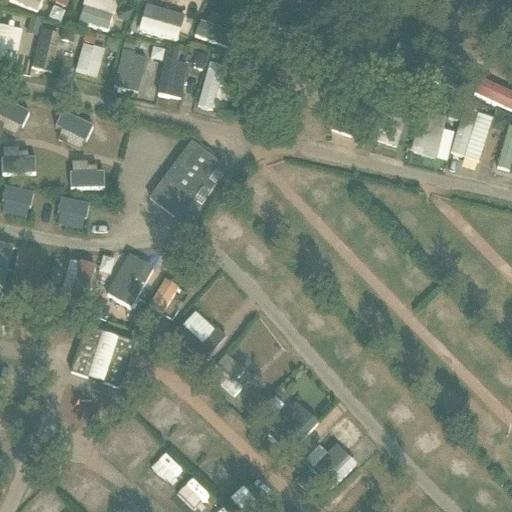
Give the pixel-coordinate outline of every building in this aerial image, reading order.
[(9,0),(8,3),(37,14),(42,0),(9,0)] [(52,0),(51,4),(66,11),(71,0),(52,0)] [(479,0),(470,0),(458,20),(474,30),(489,6),(479,0)] [(511,0),(494,0),(508,13),(511,8),(511,0)] [(407,13),(417,20),(424,10),(414,3),(407,13)] [(81,5),(77,26),(108,32),(112,11),(81,5)] [(144,6),(137,33),(177,43),(184,16),(144,6)] [(120,15),(118,21),(128,25),(131,14),(125,12),(120,15)] [(215,45),(222,24),(200,17),(193,38),(215,45)] [(31,20),(26,36),(37,40),(42,23),(31,20)] [(0,66),(5,50),(17,54),(23,32),(0,26),(0,66)] [(40,32),(31,71),(51,76),(58,48),(55,47),(58,37),(40,32)] [(61,44),(73,46),(75,35),(63,33),(61,44)] [(125,41),(122,52),(133,55),(136,44),(125,41)] [(96,81),(105,51),(82,45),(73,75),(96,81)] [(180,53),(166,50),(157,98),(180,102),(187,68),(177,66),(180,53)] [(5,53),(1,69),(15,72),(18,55),(5,53)] [(134,57),(122,53),(113,90),(137,96),(146,61),(134,58),(134,57)] [(205,59),(197,57),(193,71),(202,73),(205,59)] [(206,68),(196,109),(220,115),(230,74),(206,68)] [(247,76),(244,88),(253,91),(256,79),(247,76)] [(358,90),(362,79),(353,76),(349,87),(358,90)] [(392,91),(388,101),(400,106),(404,96),(392,91)] [(422,97),(410,94),(408,102),(420,105),(422,97)] [(458,99),(447,94),(442,106),(453,110),(458,99)] [(343,95),(330,135),(353,142),(366,102),(343,95)] [(377,98),(374,108),(383,110),(386,101),(377,98)] [(0,127),(17,135),(27,115),(4,103),(0,110),(0,127)] [(463,114),(449,157),(478,166),(492,122),(463,114)] [(58,140),(80,151),(90,129),(61,115),(54,130),(61,133),(58,140)] [(420,115),(417,125),(429,128),(432,118),(420,115)] [(511,130),(508,129),(496,171),(511,175),(511,130)] [(447,156),(448,135),(410,134),(409,167),(433,167),(434,156),(447,156)] [(178,223),(194,202),(201,207),(224,177),(218,172),(221,168),(192,145),(149,200),(178,223)] [(0,150),(0,175),(0,178),(36,176),(35,158),(17,159),(16,150),(0,150)] [(69,165),(69,173),(95,174),(95,165),(69,165)] [(67,175),(66,192),(101,192),(101,175),(67,175)] [(2,190),(0,206),(0,217),(28,220),(30,193),(2,190)] [(263,193),(245,202),(253,219),(272,209),(263,193)] [(53,228),(82,232),(87,205),(57,201),(53,228)] [(288,206),(267,228),(277,237),(297,215),(288,206)] [(492,238),(505,237),(504,220),(490,221),(492,238)] [(309,235),(291,257),(301,266),(320,245),(309,235)] [(0,245),(0,290),(2,291),(13,248),(0,245)] [(29,255),(24,296),(47,299),(52,258),(29,255)] [(125,257),(106,299),(133,311),(152,269),(125,257)] [(86,308),(92,267),(66,263),(60,304),(86,308)] [(417,274),(407,289),(419,297),(429,282),(417,274)] [(279,292),(291,302),(303,288),(290,277),(279,292)] [(480,309),(493,323),(508,310),(495,296),(480,309)] [(367,332),(381,319),(365,303),(352,317),(367,332)] [(95,307),(92,321),(106,325),(109,311),(95,307)] [(64,324),(73,327),(76,314),(67,312),(64,324)] [(193,314),(180,329),(200,347),(213,332),(193,314)] [(70,377),(120,394),(136,347),(85,330),(70,377)] [(203,345),(210,352),(223,340),(216,333),(203,345)] [(456,346),(463,358),(484,346),(477,333),(456,346)] [(169,341),(162,349),(174,360),(181,352),(169,341)] [(352,342),(340,353),(347,361),(360,350),(352,342)] [(357,376),(368,385),(376,376),(366,367),(357,376)] [(458,420),(470,410),(463,402),(451,412),(458,420)] [(148,425),(162,438),(183,417),(168,403),(148,425)] [(286,457),(317,427),(295,404),(264,434),(286,457)] [(0,432),(4,433),(8,409),(0,407),(0,432)] [(260,413),(247,428),(255,434),(267,420),(260,413)] [(471,445),(486,459),(498,445),(483,431),(471,445)] [(120,447),(128,461),(152,446),(144,433),(120,447)] [(186,460),(201,448),(191,436),(176,448),(186,460)] [(323,455),(319,448),(302,460),(324,492),(356,470),(338,445),(323,455)] [(149,475),(164,490),(182,471),(167,456),(149,475)] [(208,480),(223,493),(242,472),(227,459),(208,480)] [(511,461),(501,470),(511,483),(511,461)] [(303,476),(295,484),(307,497),(316,488),(303,476)] [(360,511),(365,511),(386,486),(375,477),(352,505),(360,511)] [(178,496),(192,509),(206,493),(192,480),(178,496)] [(78,498),(89,508),(104,491),(93,482),(78,498)] [(470,504),(477,511),(485,511),(502,497),(491,485),(470,504)] [(47,491),(25,511),(59,511),(63,508),(47,491)]
